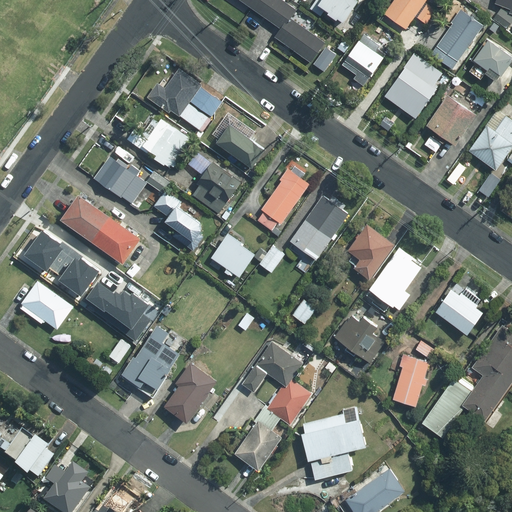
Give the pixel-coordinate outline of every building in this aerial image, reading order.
[(55,10),(41,0),(24,0),(24,1),(22,0),(15,0),(5,15),(11,19),(7,25),(31,43),(55,10)] [(294,9),(281,0),(240,0),(279,28),(274,36),(309,61),(317,51),(323,56),(329,47),(287,18),(294,9)] [(353,0),(316,0),(311,8),(320,14),(323,9),(327,12),(325,13),(333,19),(335,17),(340,21),(353,0)] [(422,0),(391,0),(383,12),(404,27),(412,15),(419,19),(429,5),(422,0)] [(511,0),(496,0),(495,3),(511,8),(509,12),(511,13),(511,0)] [(499,8),(492,18),(505,28),(511,18),(499,8)] [(234,9),(229,16),(239,24),(245,17),(234,9)] [(449,66),(479,24),(459,10),(429,52),(449,66)] [(497,26),(492,22),(488,28),(492,31),(497,26)] [(351,74),(365,84),(385,55),(376,48),(378,44),(362,33),(342,60),(354,69),(351,74)] [(25,53),(0,35),(0,82),(2,84),(25,53)] [(484,39),(469,59),(483,69),(481,72),(492,80),(508,57),(484,39)] [(412,53),(383,94),(414,116),(434,88),(430,85),(440,71),(427,62),(426,63),(412,53)] [(160,82),(151,95),(172,110),(174,108),(205,130),(213,118),(212,117),(224,101),(202,86),(204,84),(182,68),(168,87),(160,82)] [(0,122),(16,102),(0,90),(0,122)] [(446,95),(424,125),(432,131),(429,135),(439,142),(443,137),(451,143),(472,113),(446,95)] [(468,149),(495,168),(511,143),(511,122),(495,110),(484,125),(485,126),(468,149)] [(222,140),(257,165),(269,148),(258,140),(261,136),(255,132),(252,135),(245,130),(248,125),(231,113),(218,131),(225,136),(222,140)] [(137,128),(130,138),(150,153),(153,148),(160,153),(157,158),(166,164),(167,162),(171,166),(173,164),(176,166),(179,162),(178,161),(185,150),(184,148),(192,137),(164,118),(162,121),(157,118),(145,134),(137,128)] [(298,155),(291,151),(288,156),(294,160),(298,155)] [(113,155),(97,178),(133,203),(149,181),(138,174),(141,170),(133,164),(131,168),(124,163),(126,160),(121,157),(119,159),(113,155)] [(243,182),(215,162),(193,192),(222,212),(243,182)] [(284,221),(312,183),(291,168),(283,178),(285,180),(265,208),(267,209),(260,219),(274,229),(275,227),(281,219),(284,221)] [(171,182),(155,171),(149,180),(165,191),(171,182)] [(490,174),(478,190),(487,197),(499,180),(490,174)] [(204,221),(181,205),(184,201),(167,189),(157,204),(173,216),(171,220),(182,228),(177,235),(196,249),(206,234),(203,232),(206,229),(204,221)] [(84,193),(67,217),(128,261),(145,237),(143,236),(146,232),(133,223),(131,227),(84,193)] [(325,195),(293,240),(319,257),(351,212),(346,208),(348,205),(335,196),(332,200),(325,195)] [(217,215),(211,210),(207,217),(213,221),(217,215)] [(373,276),(397,242),(371,223),(352,249),(364,258),(358,266),(373,276)] [(246,241),(232,232),(216,257),(230,266),(227,270),(232,274),(235,270),(243,275),(259,252),(245,243),(246,241)] [(48,243),(32,265),(79,298),(86,289),(81,285),(92,271),(80,262),(78,265),(48,243)] [(286,253),(274,245),(262,262),(273,270),(286,253)] [(415,256),(403,247),(368,295),(389,309),(394,302),(398,304),(425,266),(414,258),(415,256)] [(121,277),(112,270),(101,283),(111,290),(121,277)] [(75,305),(41,281),(34,290),(27,284),(15,301),(44,321),(47,317),(60,327),(75,305)] [(439,310),(473,332),(487,310),(480,306),(482,303),(464,292),(462,295),(453,289),(439,310)] [(318,307),(305,298),(294,313),(307,323),(318,307)] [(117,307),(107,301),(100,312),(110,318),(117,307)] [(255,317),(249,312),(241,323),(248,328),(255,317)] [(373,360),(387,340),(376,333),(381,326),(368,316),(364,321),(355,315),(350,321),(349,320),(338,335),(373,360)] [(490,418),(511,387),(511,327),(507,324),(477,366),(488,373),(478,387),(463,376),(460,380),(455,377),(424,420),(445,436),(469,403),(490,418)] [(172,332),(160,325),(139,357),(137,356),(127,372),(146,384),(150,378),(162,386),(183,353),(165,342),(172,332)] [(121,361),(132,345),(123,339),(112,355),(121,361)] [(439,349),(423,339),(418,348),(434,358),(439,349)] [(273,341),(245,383),(256,391),(270,372),(287,383),(271,406),(268,404),(257,421),(259,423),(240,452),(262,468),(284,437),(274,429),(283,417),(292,423),(313,392),(293,379),(304,363),(273,341)] [(403,366),(406,367),(397,398),(421,404),(427,383),(429,384),(431,378),(428,377),(432,361),(406,354),(403,366)] [(334,371),(337,366),(330,361),(327,366),(334,371)] [(191,420),(219,380),(193,362),(180,382),(184,385),(169,405),(191,420)] [(307,433),(319,478),(354,468),(350,451),(369,445),(359,406),(344,410),(345,413),(306,423),(309,433),(307,433)] [(6,440),(0,448),(24,464),(23,466),(34,476),(36,473),(41,476),(56,455),(49,450),(50,447),(26,429),(14,446),(6,440)] [(0,471),(5,476),(13,465),(0,455),(0,471)] [(77,511),(93,489),(55,464),(47,477),(57,484),(47,500),(66,511),(77,511)] [(359,492),(349,500),(359,511),(376,511),(407,487),(391,468),(390,467),(381,475),(377,471),(356,488),(359,491),(359,492)] [(125,511),(128,509),(112,497),(101,511),(99,511),(98,511),(97,511),(125,511)]
